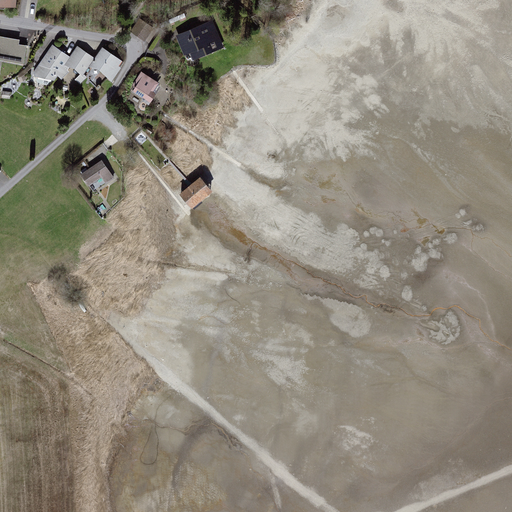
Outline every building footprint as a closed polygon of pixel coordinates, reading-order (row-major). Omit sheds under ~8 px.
[(140,20),(131,33),(147,45),(157,31),(140,20)] [(214,22),(178,36),(189,64),(225,50),(214,22)] [(0,60),(27,65),(30,46),(22,45),(23,40),(0,36),(0,60)] [(55,46),(36,72),(35,78),(57,83),(61,79),(65,83),(74,71),(67,65),(73,57),(55,46)] [(73,57),(67,65),(74,71),(85,77),(92,68),(98,59),(82,46),(73,57)] [(105,48),(98,59),(92,68),(113,82),(126,62),(105,48)] [(166,85),(143,72),(126,100),(150,113),(166,85)] [(119,177),(105,159),(82,178),(96,195),(119,177)] [(205,176),(184,193),(196,208),(217,192),(205,176)]
